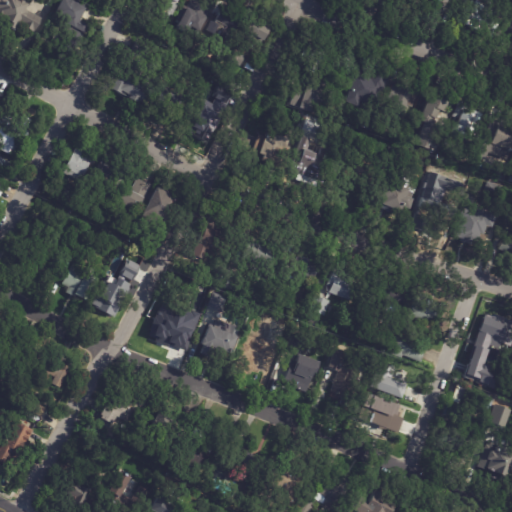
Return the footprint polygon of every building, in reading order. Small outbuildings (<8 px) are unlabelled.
[(26,0),(28,3),(31,4),(27,10),(41,18),(34,32),(20,24),(16,31),(4,25),(7,19),(0,15),(0,0),(26,0)] [(70,0),(88,9),(82,21),(92,25),(88,34),(84,32),(72,56),(55,47),(54,49),(40,43),(45,32),(65,42),(72,27),(56,19),(65,0),(70,0)] [(184,0),(176,17),(174,16),(171,22),(157,15),(160,10),(158,9),(162,0),(184,0)] [(193,0),(200,3),(213,10),(208,19),(211,21),(200,41),(180,31),(183,25),(177,22),(185,8),(188,9),(193,0)] [(470,24),(460,19),(470,1),(473,3),(474,0),(484,0),(488,2),(487,4),(494,8),(481,31),(470,24)] [(511,3),(510,7),(505,16),(511,19),(511,44),(508,52),(491,42),(495,35),(490,33),(496,21),(494,20),(504,2),(507,4),(510,0),(511,1),(511,3)] [(224,40),(210,34),(222,8),(239,16),(227,42),(224,40)] [(269,43),(263,40),(257,52),(240,42),(257,13),(279,26),(269,43)] [(309,44),(317,47),(318,43),(329,47),(321,67),(318,66),(314,75),(303,71),(307,62),(296,58),(302,41),(309,44)] [(158,82),(173,54),(199,68),(174,113),(154,103),(151,109),(144,105),(142,107),(133,103),(135,100),(126,95),(124,98),(115,93),(116,92),(112,90),(122,71),(124,72),(140,42),(157,52),(144,75),(158,82)] [(348,53),(355,56),(349,71),(336,65),(342,51),(348,53)] [(380,71),(389,75),(379,102),(360,94),(356,106),(342,101),(353,72),(369,78),(373,68),(380,71)] [(409,80),(417,83),(403,120),(393,116),(395,110),(391,108),(402,77),(409,80)] [(313,84),(322,87),(323,84),(330,87),(325,103),(321,102),(316,114),(300,109),(300,108),(287,103),(294,83),(304,86),(306,81),(313,84)] [(447,93),(440,111),(435,110),(427,130),(432,132),(429,139),(432,140),(428,150),(410,143),(419,121),(417,120),(418,116),(416,115),(428,86),(447,93)] [(468,143),(442,134),(446,122),(453,124),(455,117),(452,116),(457,100),(466,103),(464,108),(479,113),(468,143)] [(17,121),(21,123),(24,117),(33,122),(28,132),(32,135),(28,142),(24,140),(15,157),(2,150),(5,145),(0,142),(0,126),(6,115),(17,121)] [(500,122),(511,126),(511,144),(507,159),(481,150),(489,127),(493,128),(496,120),(500,122)] [(256,152),(263,129),(287,137),(281,160),(256,152)] [(308,143),(304,155),(324,161),(316,184),(283,173),(294,138),(308,143)] [(85,149),(99,156),(83,184),(64,173),(79,145),(85,149)] [(12,166),(7,178),(0,174),(0,158),(13,164),(12,166)] [(112,164),(126,172),(112,197),(101,191),(106,182),(95,176),(105,159),(112,164)] [(386,207),(375,203),(377,198),(370,195),(376,179),(382,182),(382,180),(397,185),(400,176),(401,176),(402,175),(409,177),(406,187),(412,189),(404,213),(386,207)] [(143,180),(153,186),(130,231),(118,225),(124,215),(119,212),(130,190),(133,192),(140,179),(143,180)] [(486,181),(511,189),(511,204),(482,194),(486,181)] [(78,197),(75,203),(72,201),(68,207),(46,196),(53,183),(78,197)] [(158,188),(179,201),(159,236),(138,223),(158,188)] [(494,214),(490,227),(484,225),(481,234),(477,233),(473,246),(457,241),(458,238),(451,236),(455,222),(459,224),(461,219),(458,218),(461,208),(475,213),(476,208),(494,214)] [(47,219),(51,212),(77,225),(74,231),(63,226),(61,230),(52,226),(54,223),(47,220),(47,219)] [(202,261),(186,255),(200,217),(216,224),(202,261)] [(155,236),(147,250),(132,241),(139,227),(155,236)] [(511,233),(511,261),(492,255),(495,244),(504,246),(508,232),(511,233)] [(87,262),(70,255),(79,235),(96,243),(87,262)] [(273,243),(265,266),(239,256),(245,239),(258,244),(260,238),(273,243)] [(48,243),(56,247),(43,271),(19,257),(27,242),(43,251),(48,243)] [(317,267),(311,282),(292,273),(299,257),(309,261),(309,263),(317,267)] [(78,264),(83,266),(81,270),(89,274),(91,271),(104,278),(91,304),(80,298),(79,300),(69,294),(71,290),(64,286),(76,263),(78,264)] [(334,270),(347,275),(344,282),(352,285),(346,301),(325,292),(327,286),(323,285),(329,268),(334,270)] [(110,273),(96,302),(117,312),(134,277),(123,271),(119,278),(110,273)] [(393,286),(406,291),(401,307),(389,303),(385,314),(367,308),(377,280),(393,286)] [(206,306),(218,311),(223,298),(211,293),(206,306)] [(429,303),(435,305),(430,321),(427,320),(426,323),(404,315),(410,296),(419,298),(419,297),(429,300),(428,302),(429,303)] [(314,297),(328,302),(322,317),(308,311),(314,297)] [(177,344),(144,330),(152,312),(169,319),(175,305),(190,312),(177,344)] [(280,346),(264,339),(269,326),(260,323),(263,314),(289,324),(280,346)] [(463,380),(493,388),(497,370),(482,366),(486,346),(499,350),(506,322),(480,316),(463,380)] [(423,346),(418,362),(398,355),(397,358),(386,354),(396,323),(415,330),(411,341),(424,345),(423,346)] [(208,353),(194,347),(197,339),(210,344),(217,329),(224,332),(214,356),(208,353)] [(0,330),(9,336),(0,350),(4,352),(0,358),(0,330)] [(301,348),(299,355),(301,356),(301,355),(304,356),(304,357),(320,363),(316,372),(312,371),(304,393),(281,384),(290,361),(294,362),(297,355),(284,350),(291,333),(305,339),(301,348)] [(248,342),(254,345),(253,348),(267,353),(263,364),(261,363),(258,371),(237,363),(246,342),(248,342)] [(21,346),(30,351),(18,373),(8,368),(20,345),(21,346)] [(332,350),(346,356),(342,364),(361,373),(345,408),(336,404),(339,396),(328,391),(336,373),(322,367),(330,348),(332,350)] [(58,366),(62,368),(64,365),(74,370),(64,391),(54,386),(57,379),(51,376),(48,382),(37,376),(45,360),(58,366)] [(367,386),(378,360),(394,367),(389,378),(396,381),(397,380),(404,383),(398,398),(367,386)] [(144,397),(128,425),(114,418),(109,427),(95,419),(103,406),(107,409),(120,384),(144,397)] [(452,384),(471,391),(466,403),(457,400),(455,404),(447,401),(452,384)] [(15,393),(8,405),(0,399),(0,397),(6,387),(15,393)] [(365,393),(356,417),(395,432),(401,417),(397,415),(398,412),(394,410),(396,405),(365,393)] [(477,407),(480,397),(490,401),(486,410),(477,407)] [(478,430),(471,450),(445,440),(449,430),(442,427),(444,422),(451,424),(454,417),(442,413),(445,402),(462,408),(458,419),(470,423),(468,427),(478,430)] [(486,423),(502,429),(508,410),(492,404),(486,423)] [(463,407),(470,410),(468,415),(461,412),(463,407)] [(177,421),(174,425),(182,429),(175,441),(165,436),(163,439),(144,427),(155,408),(177,421)] [(488,420),(498,423),(494,435),(483,432),(487,420),(488,420)] [(197,424),(207,430),(201,440),(203,442),(200,448),(196,445),(193,450),(186,446),(190,440),(185,437),(192,426),(193,427),(196,423),(197,424)] [(33,432),(32,434),(35,436),(33,440),(31,438),(30,440),(34,442),(26,456),(22,454),(12,471),(0,465),(0,460),(19,424),(33,432)] [(493,464),(477,458),(482,446),(489,448),(491,442),(507,447),(504,454),(511,456),(511,464),(508,463),(503,476),(496,473),(498,466),(493,464)] [(197,456),(189,454),(186,462),(203,468),(211,448),(201,445),(197,456)] [(252,454),(261,458),(263,454),(269,458),(259,478),(236,467),(244,450),(252,454)] [(275,468),(272,491),(293,494),(296,471),(275,468)] [(341,486),(348,491),(342,502),(334,497),(331,502),(324,498),(321,503),(312,499),(316,493),(315,493),(318,488),(316,487),(320,480),(323,481),(324,479),(326,480),(329,476),(341,483),(340,486),(341,486)] [(85,486),(81,494),(83,494),(76,509),(65,503),(68,497),(60,493),(62,488),(61,488),(66,477),(85,486)] [(140,508),(138,511),(116,511),(114,511),(112,511),(110,510),(110,509),(107,507),(113,496),(104,491),(109,481),(122,487),(118,494),(127,499),(135,484),(147,491),(139,507),(140,508)] [(171,492),(168,488),(175,483),(179,487),(171,492)] [(387,493),(396,498),(388,511),(359,511),(362,507),(355,503),(362,490),(370,495),(376,483),(385,488),(383,491),(387,493)] [(304,500),(314,505),(309,511),(294,511),(302,498),(304,500)]
